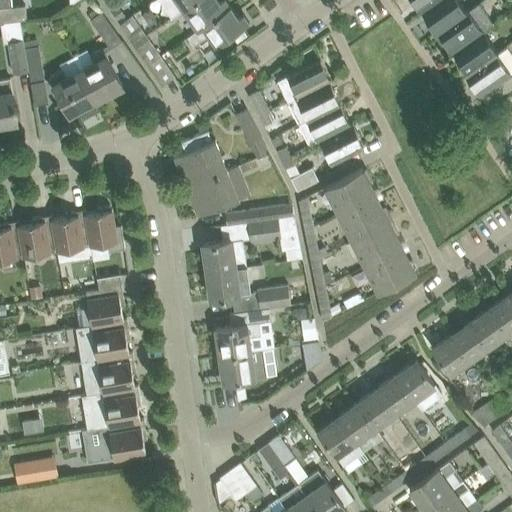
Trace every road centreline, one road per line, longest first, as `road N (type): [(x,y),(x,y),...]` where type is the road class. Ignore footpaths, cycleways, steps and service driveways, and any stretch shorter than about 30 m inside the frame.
road 1 (residential): [(189,436),(254,424),(511,238)]
road 2 (residential): [(189,436),(156,210),(131,140)]
road 3 (unclassified): [(131,140),(301,23)]
road 4 (unclassified): [(0,171),(131,140)]
